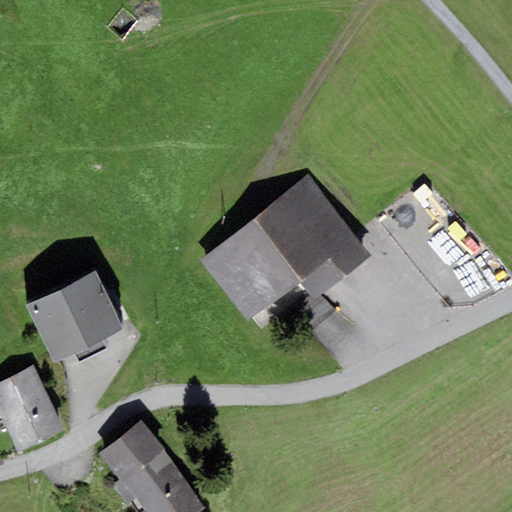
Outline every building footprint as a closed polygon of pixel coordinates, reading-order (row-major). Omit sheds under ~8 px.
[(494,194),(467,165),(439,191),(466,220),(494,194)] [(309,175),(199,260),(248,323),(300,283),(313,299),(371,255),(358,238),(309,175)] [(26,306),(54,362),(122,329),(94,273),(26,306)] [(65,430),(33,365),(0,380),(0,417),(18,453),(65,430)] [(142,422),(100,454),(120,480),(113,486),(127,505),(135,499),(144,511),(197,511),(205,506),(142,422)]
